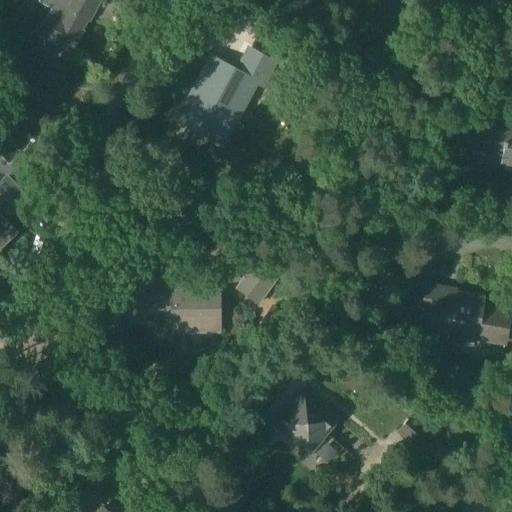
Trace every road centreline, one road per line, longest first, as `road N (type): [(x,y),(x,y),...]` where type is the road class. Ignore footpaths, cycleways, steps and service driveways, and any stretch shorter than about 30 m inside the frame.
road 1 (unclassified): [(26,359),(86,173),(168,0)]
road 2 (unclassified): [(234,511),(26,359)]
